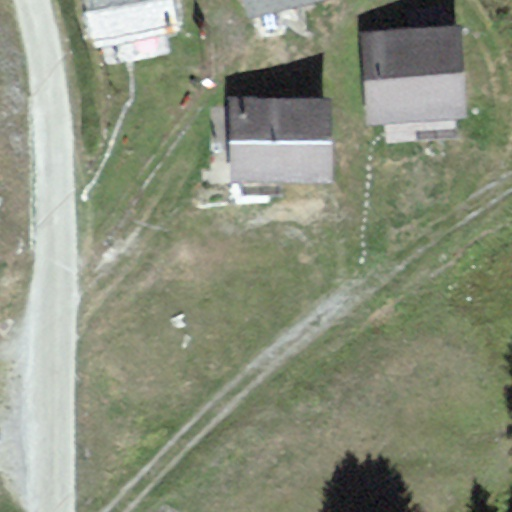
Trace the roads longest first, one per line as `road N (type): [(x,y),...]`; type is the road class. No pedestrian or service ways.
road 1 (track): [(113,511),(173,447),(436,216),(511,178)]
road 2 (track): [(28,0),(48,143),(55,511)]
